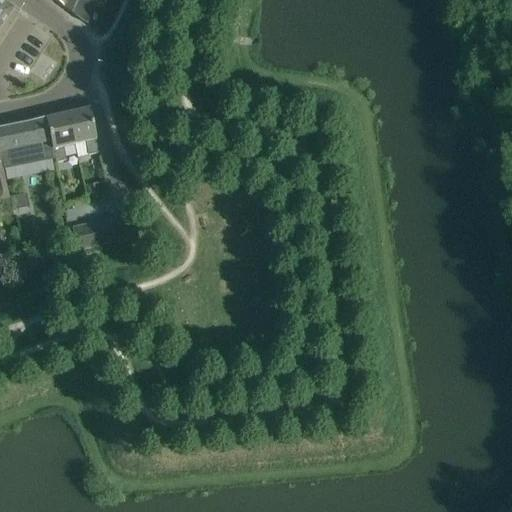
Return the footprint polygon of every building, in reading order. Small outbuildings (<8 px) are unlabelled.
[(51,0),(63,9),(69,13),(75,0),(51,0)] [(75,0),(69,13),(87,26),(97,0),(103,0),(106,1),(105,0),(75,0)] [(0,28),(12,10),(0,1),(0,28)] [(89,111),(67,116),(74,146),(85,144),(87,157),(99,154),(89,111)] [(44,121),(49,142),(52,156),(53,156),(55,165),(65,162),(62,149),(74,146),(67,116),(44,121)] [(52,156),(49,142),(44,121),(31,124),(0,130),(0,164),(1,168),(2,174),(4,174),(4,175),(7,174),(54,165),(52,156)] [(104,183),(93,185),(96,197),(107,195),(104,183)] [(28,208),(26,196),(25,196),(13,198),(15,211),(16,215),(28,212),(29,212),(28,209),(28,208)] [(128,217),(117,220),(122,242),(133,239),(128,217)] [(117,220),(106,222),(111,245),(122,242),(117,220)] [(111,245),(106,222),(95,225),(100,247),(111,245)] [(100,247),(95,225),(83,228),(88,250),(100,247)] [(88,250),(83,228),(72,230),(77,253),(88,250)]
